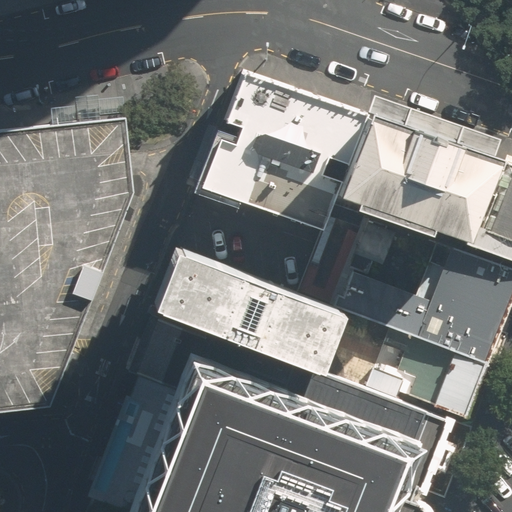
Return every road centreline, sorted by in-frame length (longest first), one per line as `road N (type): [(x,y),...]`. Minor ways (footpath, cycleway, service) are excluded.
road 1 (residential): [(216,13),(217,71),(207,110),(60,462)]
road 2 (tertiary): [(511,88),(297,14)]
road 3 (tertiary): [(216,13),(0,58)]
